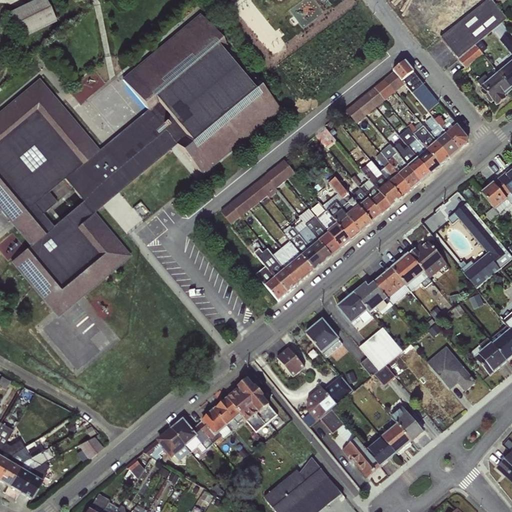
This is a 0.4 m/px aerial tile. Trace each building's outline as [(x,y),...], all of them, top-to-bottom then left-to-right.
[(47,0),(34,0),(10,10),(20,37),(56,23),(47,0)] [(494,0),(488,0),(442,36),(465,67),(484,53),(476,43),(509,18),(494,0)] [(33,328),(75,378),(120,342),(85,302),(133,260),(97,216),(174,147),(204,181),(283,113),(198,15),(119,73),(82,100),(67,87),(39,61),(0,97),(0,245),(16,232),(29,248),(13,263),(50,312),(33,328)] [(511,58),(496,72),(511,89),(511,34),(509,32),(499,40),(511,56),(511,58)] [(408,61),(346,109),(357,123),(408,85),(428,111),(439,102),(408,61)] [(511,90),(511,89),(496,72),(480,87),(496,107),(507,98),(506,96),(511,90)] [(433,120),(458,151),(467,144),(467,139),(456,126),(451,130),(439,116),(433,120)] [(458,151),(433,120),(429,122),(434,129),(428,134),(450,159),(458,151)] [(450,159),(428,134),(423,127),(418,131),(411,123),(406,127),(411,134),(440,167),(450,159)] [(327,126),(316,135),(327,148),(338,139),(327,126)] [(440,167),(411,134),(402,141),(408,148),(430,175),(440,167)] [(393,148),(421,183),(430,175),(408,148),(405,151),(398,144),(393,148)] [(421,183),(393,148),(389,145),(380,153),(411,191),(421,183)] [(411,191),(380,153),(375,157),(384,168),(380,172),(402,199),(411,191)] [(288,159),(221,209),(232,224),(299,174),(288,159)] [(402,199),(380,172),(371,161),(360,171),(368,181),(391,208),(402,199)] [(511,166),(498,179),(511,195),(511,166)] [(372,224),(346,191),(335,178),(328,184),(336,194),(332,198),(331,199),(360,234),(372,224)] [(511,211),(511,195),(498,179),(481,193),(493,208),(485,215),(490,222),(507,209),(510,213),(511,211)] [(391,208),(368,181),(360,188),(360,190),(381,216),(391,208)] [(381,216),(360,190),(356,192),(351,186),(346,191),(372,224),(381,216)] [(360,234),(331,199),(322,207),(325,211),(350,242),(360,234)] [(341,250),(316,218),(308,209),(299,216),(301,222),(332,257),(341,250)] [(350,242),(325,211),(316,218),(341,250),(350,242)] [(332,257),(301,222),(294,228),(323,265),(332,257)] [(323,265),(294,228),(292,227),(284,234),(290,244),(314,272),(323,265)] [(314,272),(290,244),(287,245),(280,238),(275,242),(281,251),(305,280),(314,272)] [(408,255),(427,277),(430,279),(447,265),(428,241),(417,251),(415,249),(408,255)] [(297,287),(273,256),(267,249),(262,253),(258,249),(253,254),(264,268),(287,294),(297,287)] [(305,280),(281,251),(273,256),(297,287),(305,280)] [(427,277),(408,255),(391,269),(409,292),(427,277)] [(476,289),(499,270),(486,255),(463,274),(476,289)] [(287,294),(264,268),(255,276),(278,302),(287,294)] [(409,292),(391,269),(373,283),(394,305),(409,292)] [(394,305),(373,283),(368,287),(365,284),(353,293),(370,314),(371,313),(374,310),(382,315),(394,305)] [(370,314),(353,293),(335,308),(349,324),(354,327),(360,322),(363,325),(373,318),(370,314)] [(504,324),(511,333),(511,311),(502,320),(504,324)] [(305,334),(322,355),(340,340),(323,320),(305,334)] [(511,358),(511,333),(504,324),(487,339),(506,363),(511,358)] [(385,328),(361,346),(369,358),(364,362),(382,387),(397,376),(387,362),(402,352),(385,328)] [(506,363),(487,339),(470,354),(490,377),(506,363)] [(292,378),(306,368),(291,347),(277,357),(292,378)] [(446,348),(426,364),(449,392),(458,385),(465,393),(476,384),(446,348)] [(342,375),(326,390),(338,403),(354,388),(342,375)] [(257,434),(278,416),(249,380),(201,420),(206,427),(197,434),(184,419),(157,441),(165,451),(167,449),(180,464),(241,414),(257,434)] [(310,425),(337,408),(324,388),(303,402),(310,414),(305,417),(310,425)] [(367,478),(424,434),(404,407),(392,416),(399,425),(367,449),(358,438),(345,448),(367,478)] [(333,410),(322,420),(335,433),(345,422),(333,410)] [(1,424),(0,426),(0,451),(4,444),(12,430),(7,428),(11,420),(5,417),(1,424)] [(341,427),(350,442),(355,439),(346,424),(341,427)] [(81,444),(88,458),(105,450),(97,435),(81,444)] [(4,444),(0,451),(0,477),(11,456),(23,448),(19,442),(10,447),(4,444)] [(22,463),(42,453),(43,451),(39,444),(27,452),(24,447),(23,448),(11,456),(0,477),(0,482),(8,488),(22,463)] [(155,447),(149,453),(158,462),(164,456),(155,447)] [(511,452),(496,469),(511,484),(511,452)] [(22,463),(8,488),(18,494),(33,470),(45,464),(46,462),(42,453),(22,463)] [(315,458),(265,495),(277,511),(319,511),(343,495),(315,458)] [(130,471),(140,478),(147,467),(137,461),(130,471)] [(33,470),(18,494),(30,500),(48,470),(45,464),(33,470)] [(98,495),(91,507),(88,511),(103,511),(110,502),(98,495)] [(118,511),(121,508),(110,502),(103,511),(118,511)]
